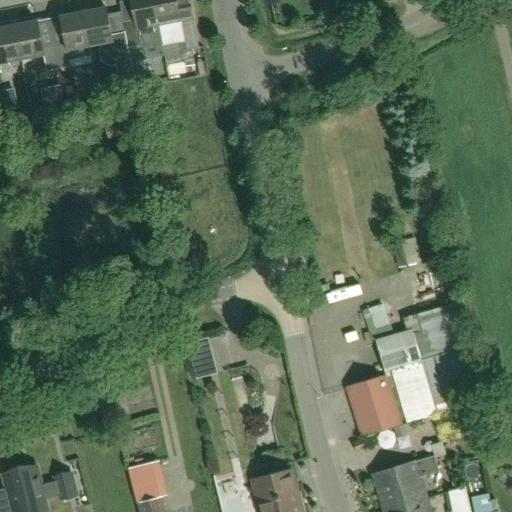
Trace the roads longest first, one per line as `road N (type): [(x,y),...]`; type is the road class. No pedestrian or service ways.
road 1 (residential): [(280,280),(120,321),(47,363),(0,403)]
road 2 (residential): [(340,511),(280,280)]
road 3 (residential): [(239,79),(408,25),(454,0)]
road 4 (residential): [(280,280),(239,79)]
